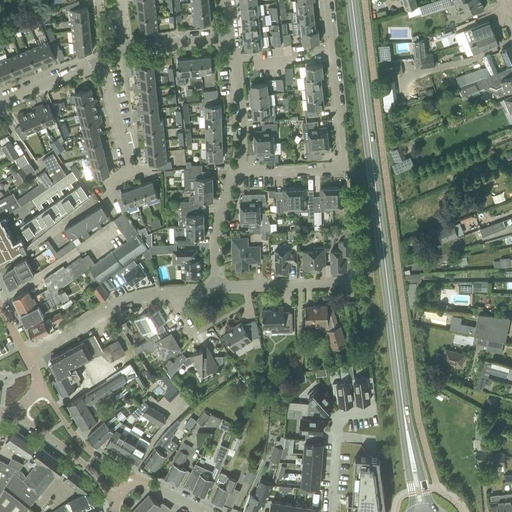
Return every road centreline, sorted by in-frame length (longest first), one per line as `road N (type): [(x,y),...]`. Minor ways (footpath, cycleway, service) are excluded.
road 1 (secondary): [(410,452),(351,0)]
road 2 (residential): [(236,170),(342,166),(325,0)]
road 3 (residential): [(24,357),(135,297),(168,290)]
road 4 (residential): [(213,287),(351,282)]
road 5 (residential): [(16,412),(91,474),(111,504)]
road 6 (residential): [(111,181),(127,170),(98,60)]
road 7 (residential): [(236,170),(239,107),(227,39)]
road 8 (residential): [(131,479),(77,439),(40,387)]
road 9 (residential): [(328,511),(338,423),(372,410)]
road 10 (residential): [(213,287),(216,224),(236,170)]
